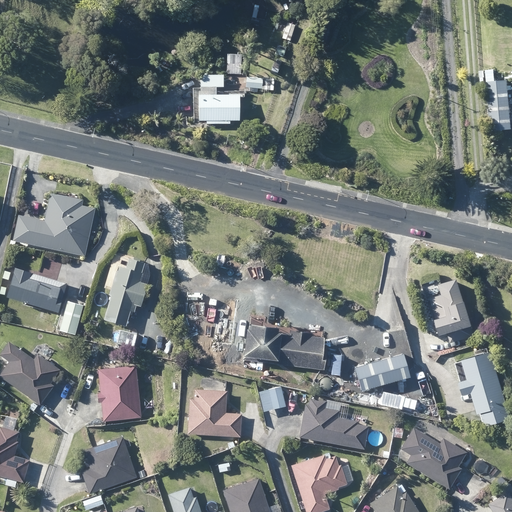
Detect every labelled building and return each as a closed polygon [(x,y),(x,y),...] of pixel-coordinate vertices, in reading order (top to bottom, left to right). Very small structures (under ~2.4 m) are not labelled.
[(238,57),(227,57),(228,75),(239,74),(238,57)] [(273,64),(270,72),(276,74),(279,66),(273,64)] [(268,78),(254,77),(246,77),(245,88),(262,89),(261,90),(272,91),(273,79),(268,78)] [(193,79),(180,84),(183,92),(197,87),(193,79)] [(490,133),(510,131),(511,131),(506,82),(505,82),(487,84),(485,84),(490,133)] [(237,104),(236,97),(213,97),(213,90),(192,90),(192,122),(204,122),(204,125),(210,125),(225,125),(228,125),(228,122),(237,122),(237,104)] [(68,196),(63,195),(49,192),(45,207),(43,217),(43,220),(39,219),(19,214),(16,214),(10,239),(74,254),(82,256),(93,208),(79,204),(80,199),(78,199),(68,196)] [(141,261),(139,261),(126,257),(124,267),(118,265),(116,271),(113,270),(111,278),(109,286),(107,293),(108,294),(102,318),(124,324),(127,314),(128,310),(132,311),(134,305),(138,306),(144,284),(137,282),(139,272),(138,272),(141,262),(141,261)] [(57,261),(44,258),(41,268),(54,272),(57,261)] [(65,283),(48,277),(12,266),(3,295),(42,308),(45,308),(56,312),(59,302),(65,283)] [(470,324),(470,323),(455,278),(440,282),(437,284),(440,294),(429,297),(436,318),(433,319),(438,335),(446,332),(450,343),(473,335),(470,324)] [(234,295),(193,304),(200,334),(206,332),(208,340),(217,338),(220,352),(238,348),(232,319),(239,317),(234,295)] [(83,307),(69,303),(61,331),(76,335),(83,307)] [(324,349),(325,337),(312,336),(312,330),(293,329),(292,332),(280,331),(280,324),(254,322),(254,327),(249,327),(247,355),(276,357),(276,364),(327,368),(328,350),(324,349)] [(130,346),(134,333),(117,329),(113,342),(130,346)] [(406,345),(404,336),(393,338),(395,348),(406,345)] [(32,358),(28,356),(6,340),(0,347),(0,355),(7,360),(0,369),(0,377),(2,378),(8,383),(37,404),(51,384),(48,382),(55,374),(57,370),(58,369),(46,361),(35,353),(32,358)] [(511,416),(511,411),(494,350),(466,358),(472,378),(465,381),(468,392),(476,390),(482,412),(485,411),(489,424),(511,416)] [(396,357),(395,352),(373,358),(374,362),(356,367),(362,390),(411,378),(405,354),(396,357)] [(106,365),(108,363),(108,361),(107,358),(104,356),(100,357),(99,361),(100,364),(102,365),(103,366),(106,365)] [(139,416),(139,415),(133,365),(116,367),(101,368),(95,369),(98,392),(95,392),(95,401),(99,401),(101,420),(139,416)] [(257,372),(258,368),(256,366),(253,365),(250,367),(249,370),(251,373),(254,373),(257,372)] [(283,392),(282,389),(282,388),(258,393),(263,413),(264,413),(286,408),(285,402),(283,392)] [(225,391),(200,389),(192,389),(192,399),(187,398),(185,433),(220,435),(233,436),(238,436),(240,412),(237,412),(223,411),(224,402),(225,391)] [(323,407),(324,402),(324,400),(308,397),(307,404),(302,403),(301,409),(296,436),(299,436),(303,437),(316,440),(362,448),(366,426),(354,423),(354,420),(336,417),(337,409),(335,409),(323,407)] [(418,399),(403,397),(402,407),(417,410),(418,399)] [(31,410),(36,404),(31,401),(27,407),(31,410)] [(16,431),(2,427),(0,426),(0,475),(5,477),(3,483),(13,485),(14,479),(21,481),(27,459),(25,458),(12,454),(14,446),(15,442),(16,441),(14,440),(16,431)] [(437,443),(413,428),(410,427),(398,447),(401,449),(408,454),(403,462),(445,487),(447,488),(459,468),(455,465),(457,463),(464,452),(440,437),(437,443)] [(135,477),(135,475),(121,436),(104,442),(95,445),(82,449),(84,455),(80,457),(82,464),(83,466),(84,465),(86,465),(87,467),(82,469),(79,470),(86,493),(98,489),(135,477)] [(393,444),(384,442),(381,458),(390,460),(393,444)] [(343,479),(340,470),(339,464),(336,464),(333,454),(324,457),(322,454),(289,465),(299,497),(303,511),(312,511),(326,508),(326,506),(322,493),(330,490),(335,489),(336,488),(335,486),(344,483),(343,479)] [(268,511),(267,508),(257,477),(220,489),(228,511),(268,511)] [(191,497),(188,488),(187,485),(164,493),(170,511),(198,511),(194,498),(194,496),(191,497)] [(417,511),(404,490),(400,493),(395,485),(383,492),(374,498),(367,502),(373,511),(417,511)] [(511,511),(511,498),(507,491),(493,500),(488,503),(491,508),(493,511),(511,511)] [(105,504),(103,495),(90,498),(92,507),(105,504)]
